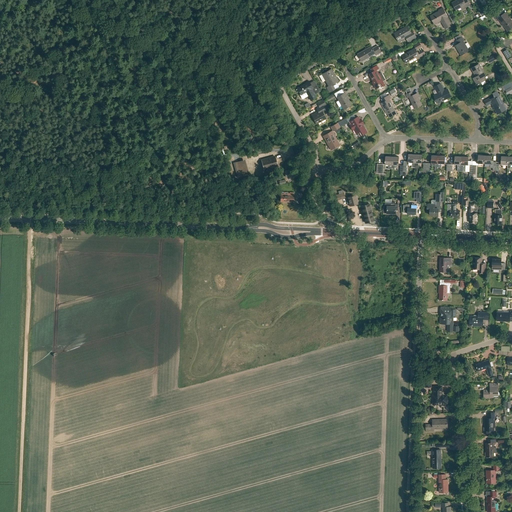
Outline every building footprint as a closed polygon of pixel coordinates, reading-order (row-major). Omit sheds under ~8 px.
[(467,0),(465,0),(464,1),(463,0),(457,0),(452,3),(456,10),(461,8),(462,10),(470,5),(467,0)] [(439,10),(439,11),(430,16),(436,26),(435,24),(442,20),(446,28),(444,29),(452,25),(447,17),(448,17),(443,8),(439,10)] [(502,15),(499,11),(494,15),(498,20),(499,19),(508,31),(511,27),(511,23),(511,22),(505,13),(502,15)] [(411,32),(407,26),(394,34),(399,42),(406,38),(409,42),(416,38),(412,31),(411,32)] [(464,41),(462,37),(457,40),(459,44),(455,46),(461,55),(469,51),(463,41),(464,41)] [(360,59),(362,61),(376,54),(376,55),(381,52),(378,46),(373,49),(372,46),(358,54),(358,55),(356,56),(355,57),(357,61),(360,59)] [(405,54),(402,56),(406,63),(410,61),(413,59),(418,56),(419,58),(426,54),(423,50),(418,53),(415,48),(405,54)] [(487,58),(490,63),(498,59),(495,54),(487,58)] [(471,69),(476,77),(473,78),(477,85),(485,81),(483,77),(486,76),(479,64),(471,69)] [(372,72),(369,74),(373,81),(372,82),(376,89),(379,87),(380,88),(385,85),(383,81),(385,80),(382,74),(380,76),(379,74),(377,70),(379,69),(377,65),(371,69),(372,72)] [(327,87),(329,92),(335,89),(332,85),(338,81),(331,69),(328,71),(327,69),(325,69),(323,70),(323,72),(323,73),(319,76),(323,82),(325,80),(329,86),(327,87)] [(308,95),(311,100),(316,98),(313,93),(315,92),(315,93),(318,91),(316,86),(313,88),(309,81),(305,84),(297,89),(302,99),(308,95)] [(444,91),(441,84),(435,87),(438,94),(434,96),(438,103),(450,97),(447,90),(444,91)] [(413,95),(412,92),(406,95),(407,98),(409,97),(414,109),(422,105),(418,97),(419,97),(417,93),(413,95)] [(492,103),(497,112),(501,110),(501,112),(505,110),(504,108),(505,108),(496,92),(493,94),(494,96),(485,101),(487,105),(492,103)] [(337,102),(336,103),(339,107),(341,106),(343,110),(351,105),(347,99),(348,99),(345,93),(337,97),(339,100),(337,102)] [(386,110),(390,117),(396,113),(393,106),(390,99),(391,98),(390,95),(382,99),(385,106),(383,107),(385,110),(386,110)] [(312,116),(316,124),(326,119),(323,112),(325,111),(323,106),(326,104),(324,100),(317,104),(319,107),(316,109),(318,113),(312,116)] [(356,134),(358,137),(367,132),(358,117),(349,122),(351,124),(348,126),(351,131),(352,131),(354,135),(356,134)] [(348,122),(346,118),(338,122),(340,127),(348,122)] [(331,127),(334,133),(341,128),(337,123),(331,127)] [(329,146),(331,150),(332,149),(332,150),(340,145),(332,131),(323,136),(327,143),(328,142),(330,146),(329,146)] [(493,171),(496,171),(496,162),(494,162),(494,161),(491,161),(492,156),(485,155),(485,164),(490,164),(490,167),(491,168),(493,168),(493,171)] [(261,160),(264,170),(278,166),(275,156),(261,160)] [(342,190),(338,191),(339,194),(334,195),(333,193),(331,193),(333,201),(336,200),(345,198),(344,193),(343,193),(342,190)] [(294,202),(294,192),(281,192),(280,201),(294,202)] [(430,215),(438,215),(438,212),(440,212),(440,210),(440,202),(443,202),(444,192),(440,192),(440,194),(436,194),(436,202),(436,204),(435,205),(427,204),(427,209),(430,209),(430,215)] [(348,197),(350,206),(358,204),(356,195),(348,197)] [(387,214),(396,214),(396,211),(398,210),(398,204),(395,204),(395,202),(392,202),(392,203),(385,203),(384,207),(383,207),(383,213),(387,213),(387,214)] [(361,209),(360,209),(360,211),(362,211),(363,216),(364,216),(366,223),(373,221),(372,217),(373,217),(369,204),(361,206),(361,209)] [(404,205),(403,212),(408,213),(408,214),(416,214),(416,210),(419,210),(419,206),(416,206),(416,207),(416,208),(412,208),(412,205),(406,204),(406,205),(404,205)] [(448,205),(448,211),(450,211),(450,217),(451,217),(452,218),(454,218),(455,217),(460,217),(460,211),(456,211),(456,205),(451,205),(448,205)] [(440,258),(440,272),(449,272),(449,268),(448,268),(448,265),(451,265),(451,258),(440,258)] [(482,266),(482,263),(482,258),(474,258),(473,269),(477,269),(478,270),(478,273),(486,273),(486,266),(482,266)] [(492,269),(505,270),(505,263),(501,263),(501,259),(492,259),(492,265),(493,265),(492,269)] [(439,285),(439,293),(440,293),(439,300),(447,300),(448,293),(450,293),(450,286),(450,283),(456,283),(456,280),(445,280),(444,283),(440,283),(440,285),(439,285)] [(447,332),(453,332),(453,331),(458,331),(459,327),(453,326),(453,316),(456,316),(456,310),(454,310),(454,308),(441,307),(440,324),(447,324),(447,332)] [(511,310),(509,311),(509,313),(497,312),(497,321),(510,321),(510,317),(511,316),(511,310)] [(470,316),(470,326),(483,326),(483,320),(488,320),(489,313),(483,313),(478,313),(478,316),(470,316)] [(484,362),(476,364),(478,371),(486,369),(489,377),(494,375),(492,367),(489,360),(484,361),(484,362)] [(498,398),(499,398),(498,383),(490,383),(490,390),(483,390),(484,398),(494,398),(494,396),(498,396),(498,398)] [(433,396),(433,404),(447,404),(447,395),(444,395),(441,393),(441,387),(434,387),(434,396),(433,396)] [(495,421),(494,421),(494,418),(495,418),(495,413),(488,413),(488,418),(484,418),(484,424),(485,424),(485,427),(483,427),(484,434),(489,434),(489,431),(494,431),(494,427),(495,427),(495,428),(495,421)] [(429,425),(429,431),(434,431),(434,429),(447,428),(447,431),(448,431),(447,419),(432,420),(433,424),(429,425)] [(496,447),(493,447),(493,443),(496,443),(496,439),(488,440),(488,443),(486,443),(486,457),(489,457),(494,457),(494,453),(496,453),(496,449),(496,447)] [(432,450),(433,469),(441,468),(441,450),(432,450)] [(499,465),(493,465),(494,470),(486,471),(487,483),(496,483),(495,471),(500,470),(499,465)] [(439,475),(440,493),(448,492),(448,479),(446,479),(446,474),(439,475)] [(490,492),(490,497),(487,497),(487,510),(495,510),(495,497),(496,497),(496,491),(490,492)] [(443,507),(443,511),(450,511),(451,507),(448,507),(448,503),(442,503),(442,507),(443,507)]
